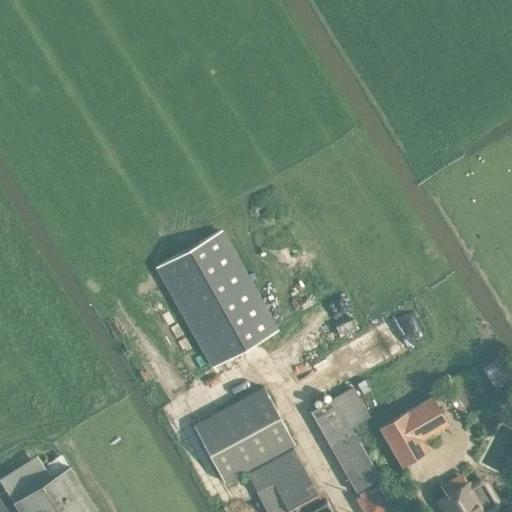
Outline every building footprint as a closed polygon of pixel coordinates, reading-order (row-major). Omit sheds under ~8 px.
[(156,265),(182,312),(212,365),(278,327),(250,278),(222,228),(156,265)] [(484,365),(495,386),(510,378),(499,357),(484,365)] [(355,491),(379,476),(351,426),(370,415),(353,386),(310,409),(355,491)] [(265,387),(195,424),(225,479),(294,442),(265,387)] [(379,425),(402,465),(429,449),(422,437),(449,422),(433,394),(379,425)] [(333,511),(326,499),(322,501),(293,446),(247,472),(268,511),(333,511)] [(27,511),(101,511),(74,468),(21,501),(27,511)] [(356,493),(367,511),(384,511),(396,505),(380,479),(356,493)] [(467,481),(436,499),(443,511),(486,511),(496,505),(498,500),(486,480),(480,479),(470,485),(467,481)] [(0,511),(10,511),(0,496),(0,511)]
